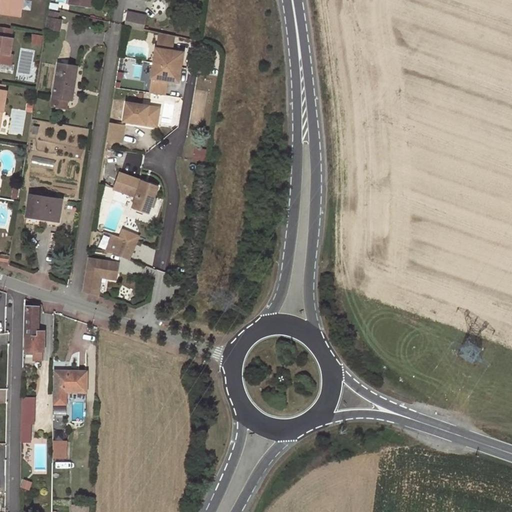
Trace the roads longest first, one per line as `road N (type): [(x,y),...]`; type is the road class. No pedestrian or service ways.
road 1 (secondary): [(320,345),(308,284),(316,174),(311,107),(295,13)]
road 2 (secondary): [(295,13),(298,168),(288,270),(269,329)]
road 3 (unknown): [(144,328),(189,69)]
road 4 (residential): [(233,360),(0,277)]
road 5 (secondary): [(511,454),(398,413)]
